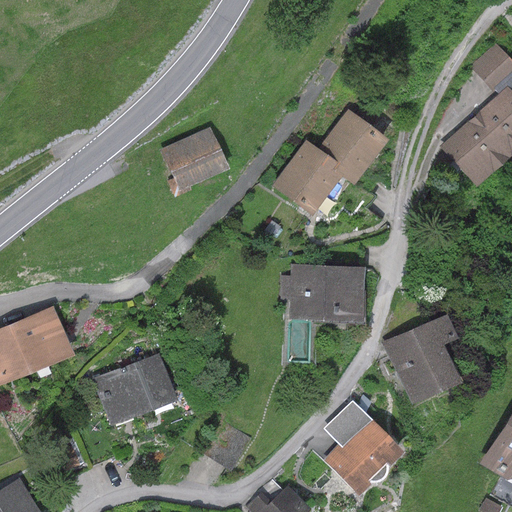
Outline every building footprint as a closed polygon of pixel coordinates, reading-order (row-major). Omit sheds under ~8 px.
[(492,96),(436,146),(472,186),(511,151),(511,64),(494,44),(466,68),(492,96)] [(303,139),(268,185),(305,214),(336,175),(347,184),(382,138),(344,109),(314,148),(303,139)] [(207,130),(158,150),(172,182),(167,184),(172,197),(189,190),(187,184),(224,169),(207,130)] [(277,226),(269,220),(262,231),(270,236),(277,226)] [(356,265),(289,265),(289,275),(279,275),(279,299),(287,300),(286,319),(355,320),(356,265)] [(50,305),(0,325),(0,381),(70,354),(50,305)] [(443,313),(378,341),(406,402),(454,380),(438,343),(453,337),(443,313)] [(310,322),(287,322),(286,362),(308,363),(310,322)] [(166,349),(90,378),(107,423),(183,394),(166,349)] [(511,399),(473,463),(502,480),(504,476),(511,480),(511,399)] [(334,444),(318,460),(351,494),(364,482),(372,481),(378,478),(383,471),(383,464),(396,452),(348,401),(319,428),(334,444)] [(249,437),(217,418),(197,450),(229,470),(249,437)] [(36,511),(16,477),(0,486),(0,511),(36,511)] [(260,491),(243,506),(248,511),(299,511),(305,507),(284,483),(267,499),(260,491)] [(493,511),(497,506),(483,498),(476,511),(478,511),(493,511)]
